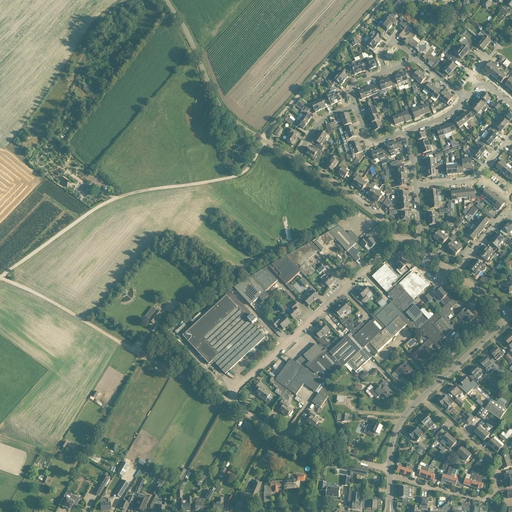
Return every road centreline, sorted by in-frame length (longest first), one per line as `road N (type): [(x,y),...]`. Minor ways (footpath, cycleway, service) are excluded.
road 1 (unclassified): [(388,468),(294,442),(232,394),(397,240)]
road 2 (track): [(0,277),(101,204),(235,173),(264,138)]
road 3 (track): [(233,400),(0,277)]
road 4 (residential): [(388,473),(459,496),(480,499),(491,491),(488,463),(419,395)]
road 5 (residential): [(264,138),(383,0)]
road 6 (unclassified): [(264,138),(222,115),(162,0)]
road 7 (residential): [(463,99),(416,59),(354,83),(354,106)]
road 8 (unclassified): [(397,240),(380,216),(295,155)]
road 9 (residential): [(419,395),(511,314)]
